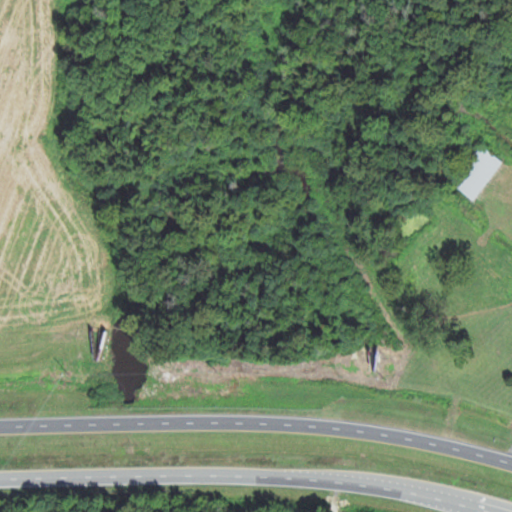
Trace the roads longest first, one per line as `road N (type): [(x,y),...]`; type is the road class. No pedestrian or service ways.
road 1 (trunk): [(511,461),(316,425),(0,424)]
road 2 (trunk): [(0,477),(310,477),(495,511)]
